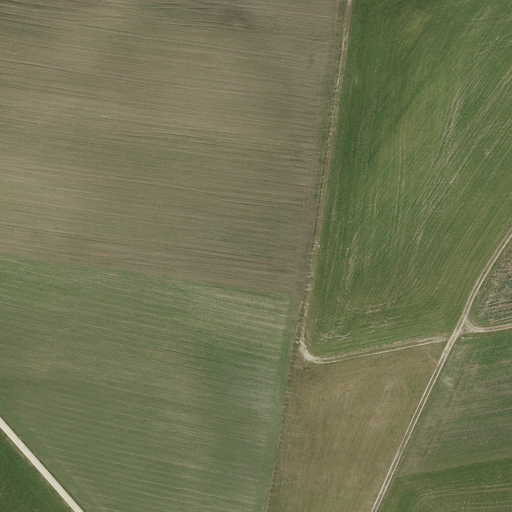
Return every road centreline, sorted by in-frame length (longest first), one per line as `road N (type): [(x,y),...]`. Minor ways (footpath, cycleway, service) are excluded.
road 1 (track): [(350,0),(302,348),(314,360),(511,324)]
road 2 (track): [(376,511),(487,265),(511,230)]
road 3 (track): [(0,417),(82,511)]
